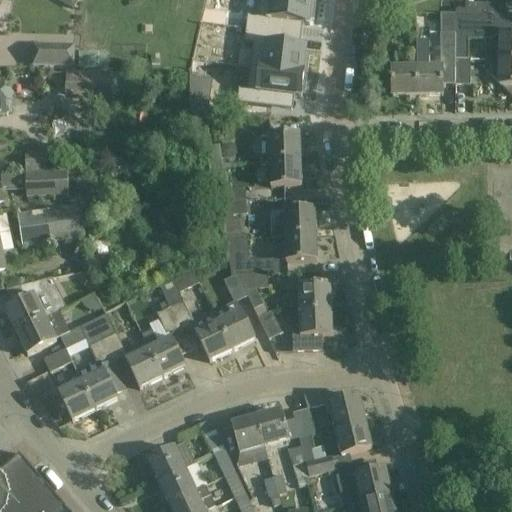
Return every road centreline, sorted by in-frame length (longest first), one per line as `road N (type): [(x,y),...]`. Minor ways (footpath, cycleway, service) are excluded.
road 1 (residential): [(385,368),(337,156),(351,137),(378,131),(511,130)]
road 2 (residential): [(69,470),(256,384),(385,368)]
road 3 (residential): [(432,511),(385,368)]
